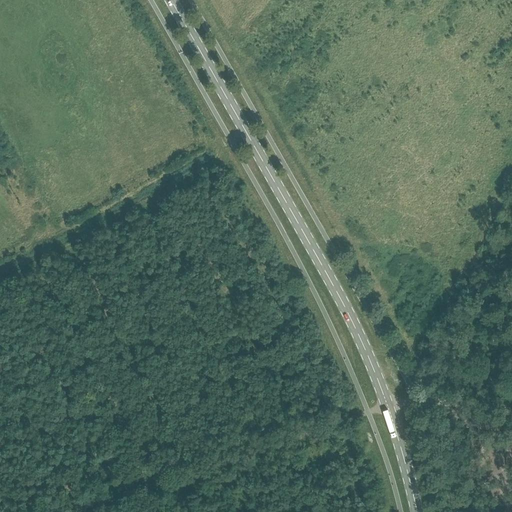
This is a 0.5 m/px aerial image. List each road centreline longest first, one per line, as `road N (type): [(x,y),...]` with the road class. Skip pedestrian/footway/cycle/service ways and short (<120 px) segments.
road 1 (primary): [(418,511),(397,431),(354,324),(173,0)]
road 2 (track): [(387,403),(80,511)]
road 3 (track): [(387,403),(511,412)]
